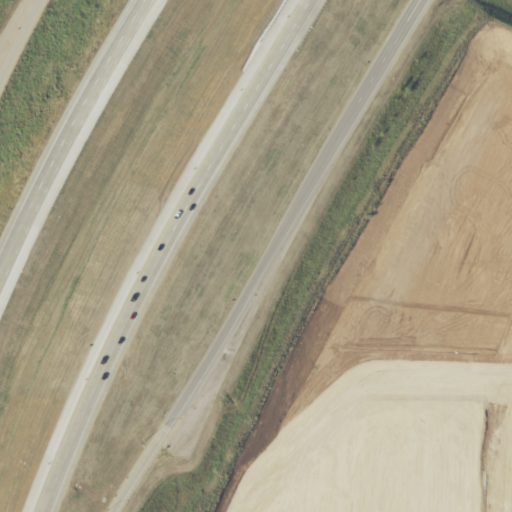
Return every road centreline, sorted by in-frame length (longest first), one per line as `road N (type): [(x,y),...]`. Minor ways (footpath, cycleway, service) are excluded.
road 1 (motorway): [(45,511),(177,221),(308,0)]
road 2 (motorway): [(114,511),(231,330),(357,104)]
road 3 (motorway): [(143,0),(0,266)]
